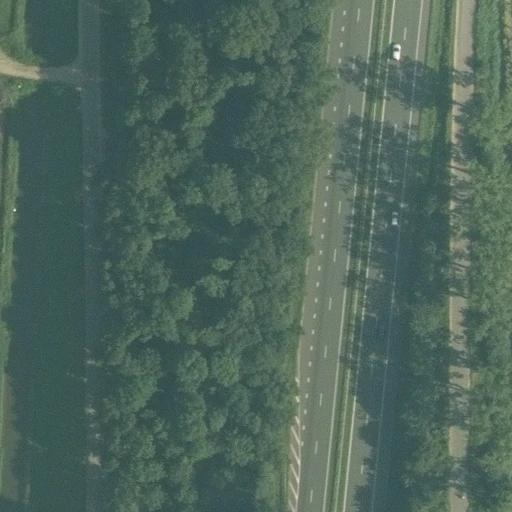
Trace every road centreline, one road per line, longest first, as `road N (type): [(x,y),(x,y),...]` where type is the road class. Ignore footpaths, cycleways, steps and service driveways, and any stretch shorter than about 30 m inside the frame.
road 1 (motorway): [(360,0),(309,511)]
road 2 (motorway): [(355,511),(405,0)]
road 3 (tertiary): [(456,511),(465,0)]
road 4 (tertiary): [(93,511),(91,0)]
